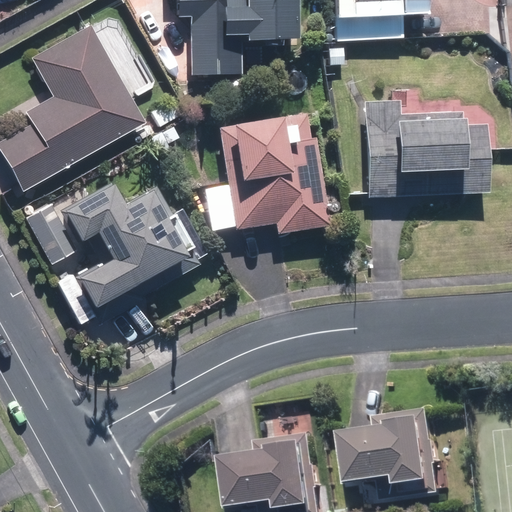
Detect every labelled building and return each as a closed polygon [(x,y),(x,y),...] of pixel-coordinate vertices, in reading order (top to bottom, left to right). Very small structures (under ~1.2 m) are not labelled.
[(176,0),(176,17),(188,17),(190,75),(237,74),(236,40),(287,39),(285,0),(176,0)] [(332,0),(335,40),(398,37),(397,14),(418,13),(417,0),(332,0)] [(0,139),(0,154),(20,190),(140,123),(86,28),(30,60),(52,98),(25,113),(31,123),(0,139)] [(362,104),(366,197),(484,192),(482,124),(456,125),(456,115),(397,117),(396,102),(362,104)] [(300,114),(216,128),(233,228),(272,221),(273,233),(323,225),(309,139),(304,140),(300,114)] [(73,278),(90,307),(181,256),(145,193),(121,206),(108,183),(59,211),(76,239),(92,230),(108,259),(73,278)] [(434,496),(444,494),(431,410),(381,417),(383,425),(345,431),(352,482),(399,474),(401,486),(432,481),(434,496)] [(274,451),(229,454),(233,506),(283,503),(283,508),(316,505),(311,440),(273,443),(274,451)]
